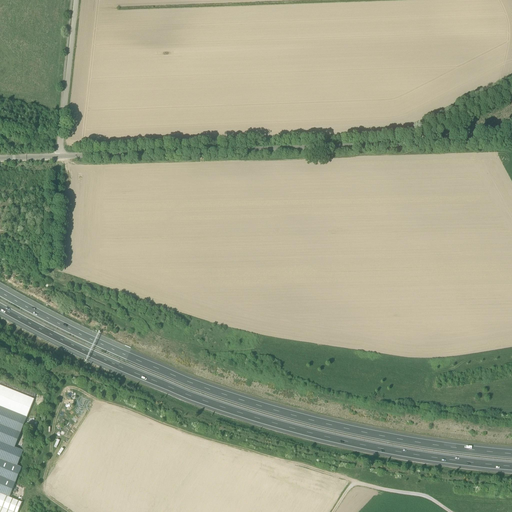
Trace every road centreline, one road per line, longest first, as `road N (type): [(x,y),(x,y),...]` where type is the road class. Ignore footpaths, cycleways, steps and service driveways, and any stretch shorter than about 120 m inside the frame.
road 1 (track): [(511,350),(453,359),(440,369),(213,352),(155,336),(111,298),(41,276),(33,252),(0,231)]
road 2 (motorway): [(511,453),(412,441),(260,404),(136,360),(0,292)]
road 3 (motorway): [(0,307),(89,353),(259,417),(399,452),(511,465)]
road 4 (track): [(72,511),(42,490),(64,386),(184,433),(352,483)]
road 5 (unclassified): [(59,156),(420,142)]
road 6 (unclassified): [(75,0),(59,156)]
road 7 (track): [(449,511),(427,496),(352,483),(333,511)]
